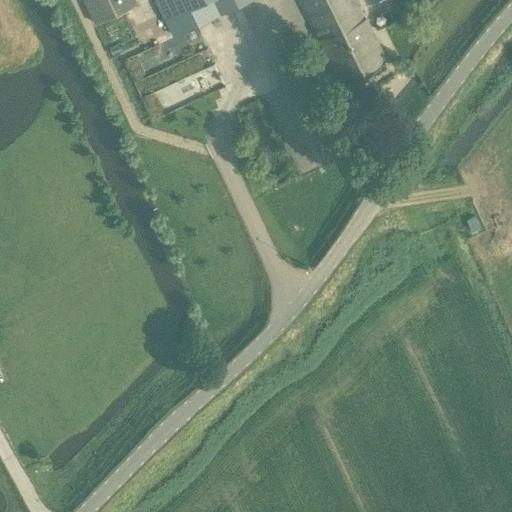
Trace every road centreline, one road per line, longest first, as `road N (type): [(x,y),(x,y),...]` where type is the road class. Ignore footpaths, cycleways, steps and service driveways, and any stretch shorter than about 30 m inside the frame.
road 1 (tertiary): [(511,12),(300,301),(86,511)]
road 2 (track): [(328,164),(276,53),(274,0)]
